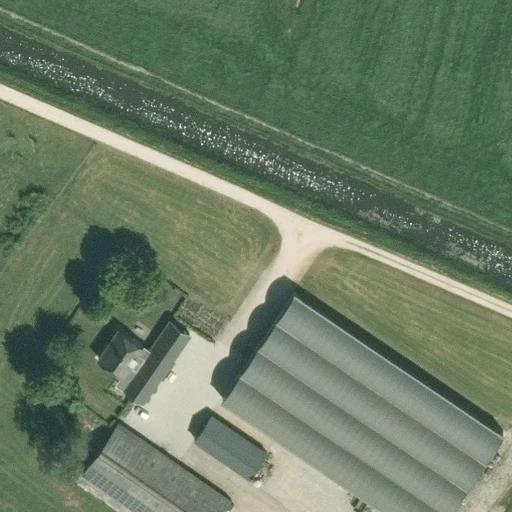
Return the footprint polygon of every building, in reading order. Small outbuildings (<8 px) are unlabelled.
[(222,397),(391,511),(448,511),(503,432),(294,291),(222,397)] [(130,392),(142,401),(189,334),(169,321),(149,348),(119,327),(98,357),(123,375),(125,372),(138,381),(130,392)] [(208,448),(225,424),(211,414),(194,439),(208,448)] [(82,474),(137,511),(220,511),(229,499),(118,422),(82,474)] [(253,443),(225,424),(208,448),(236,468),(253,443)] [(496,475),(511,457),(511,430),(483,463),(496,475)] [(253,443),(236,468),(250,477),(267,453),(253,443)]
